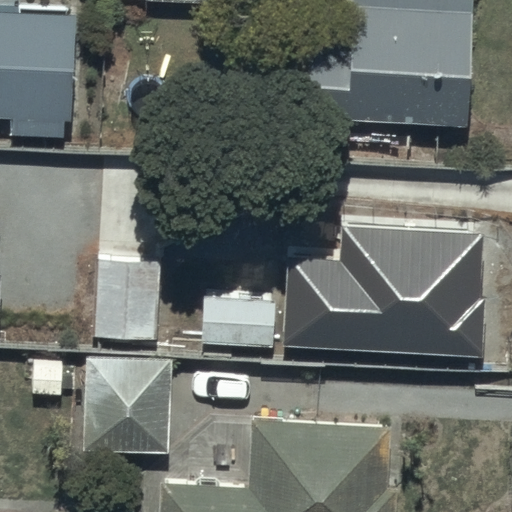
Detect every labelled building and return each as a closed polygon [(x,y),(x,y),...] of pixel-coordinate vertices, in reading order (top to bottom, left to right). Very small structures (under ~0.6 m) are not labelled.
[(357,0),(356,47),(312,45),(309,112),(467,119),(472,0),(357,0)] [(78,15),(0,12),(0,118),(9,118),(9,136),(73,138),(78,15)] [(115,158),(38,155),(36,217),(113,219),(115,158)] [(346,228),(344,263),(289,260),(285,348),(480,358),(483,299),(477,299),(481,234),(346,228)] [(159,261),(101,258),(96,338),(154,341),(159,261)] [(278,293),(204,291),(202,336),(277,338),(278,293)] [(171,353),(90,351),(87,444),(168,446),(171,353)] [(252,483),(163,480),(161,511),(396,511),(398,481),(388,481),(390,419),(254,415),(252,483)]
